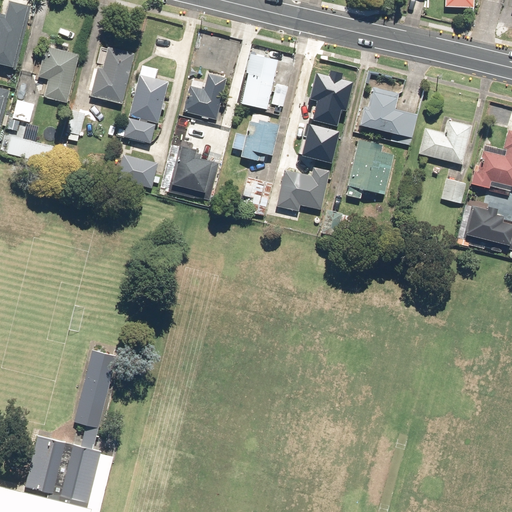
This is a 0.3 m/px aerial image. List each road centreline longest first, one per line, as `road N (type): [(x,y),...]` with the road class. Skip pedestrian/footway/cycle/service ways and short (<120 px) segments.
road 1 (tertiary): [(227,0),(511,67)]
road 2 (track): [(302,339),(248,342),(200,370),(187,390),(177,457),(202,511)]
road 3 (track): [(508,399),(302,339)]
